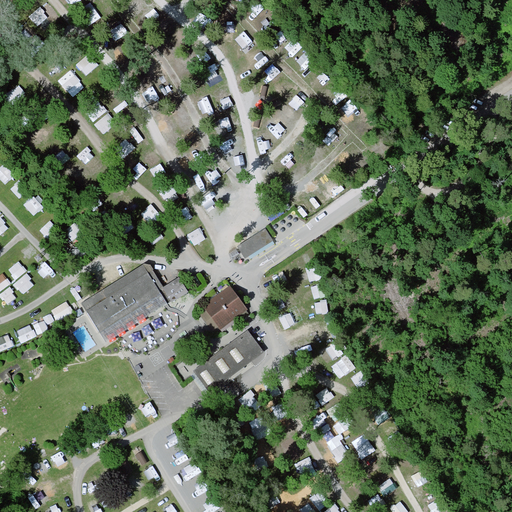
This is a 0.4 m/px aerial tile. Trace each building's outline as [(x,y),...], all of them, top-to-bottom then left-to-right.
[(89,73),(100,61),(93,55),(82,67),(89,73)] [(60,79),(69,90),(83,79),(73,67),(60,79)] [(96,93),(82,104),(95,120),(109,109),(96,93)] [(204,102),(210,114),(220,109),(214,97),(204,102)] [(103,131),(117,124),(112,113),(97,119),(103,131)] [(222,126),(233,124),(230,113),(219,116),(222,126)] [(170,139),(175,149),(183,144),(178,134),(170,139)] [(230,157),(243,151),(241,146),(228,152),(230,157)] [(0,174),(5,183),(15,177),(7,163),(0,167),(0,174)] [(158,177),(168,170),(163,163),(153,170),(158,177)] [(21,197),(30,189),(21,179),(12,187),(21,197)] [(170,180),(158,186),(164,198),(176,192),(170,180)] [(25,203),(36,214),(46,205),(36,193),(25,203)] [(143,212),(154,224),(168,210),(158,199),(143,212)] [(224,204),(214,210),(221,220),(230,214),(224,204)] [(0,234),(10,226),(2,216),(0,218),(0,234)] [(40,222),(50,235),(59,229),(49,216),(40,222)] [(196,244),(208,236),(201,226),(189,234),(196,244)] [(245,257),(271,241),(265,230),(239,247),(245,257)] [(4,264),(14,277),(25,268),(16,255),(4,264)] [(47,281),(57,270),(46,259),(35,270),(47,281)] [(322,275),(320,264),(300,268),(302,279),(322,275)] [(143,265),(81,304),(100,333),(161,295),(167,304),(171,301),(163,288),(153,272),(149,275),(143,265)] [(0,291),(13,282),(4,271),(0,274),(0,291)] [(280,285),(290,280),(285,271),(275,275),(280,285)] [(28,272),(16,282),(25,293),(37,283),(28,272)] [(163,288),(171,301),(171,302),(187,292),(179,278),(163,288)] [(12,285),(1,293),(9,303),(19,295),(12,285)] [(231,289),(209,305),(223,324),(245,308),(231,289)] [(70,300),(54,306),(59,318),(74,312),(70,300)] [(290,311),(280,317),(286,328),(296,323),(290,311)] [(32,323),(18,329),(24,341),(38,335),(32,323)] [(74,330),(86,349),(96,343),(85,324),(74,330)] [(195,371),(210,391),(262,352),(247,332),(195,371)] [(13,340),(0,343),(0,348),(15,344),(13,340)] [(328,345),(334,357),(344,352),(338,340),(328,345)] [(347,372),(357,366),(349,352),(338,358),(347,372)] [(246,392),(251,402),(264,395),(260,385),(246,392)] [(338,421),(334,424),(339,431),(353,422),(328,387),(319,394),(338,421)] [(324,412),(315,417),(322,429),(331,424),(324,412)] [(390,434),(400,430),(396,422),(386,426),(390,434)] [(173,444),(181,440),(176,430),(168,434),(173,444)] [(363,455),(376,447),(365,430),(352,438),(363,455)] [(324,442),(336,463),(352,454),(340,433),(324,442)] [(298,458),(308,452),(303,441),(292,447),(298,458)] [(305,479),(319,473),(311,454),(297,460),(305,479)] [(414,473),(422,491),(432,486),(424,469),(414,473)] [(384,488),(397,483),(391,471),(379,476),(384,488)] [(320,489),(312,497),(322,508),(331,499),(320,489)] [(436,511),(437,511),(447,506),(441,496),(430,502),(436,511)] [(91,504),(95,510),(103,504),(99,498),(91,504)] [(312,498),(299,504),(302,511),(315,511),(318,511),(312,498)] [(346,511),(335,500),(324,511),(325,511),(346,511)]
